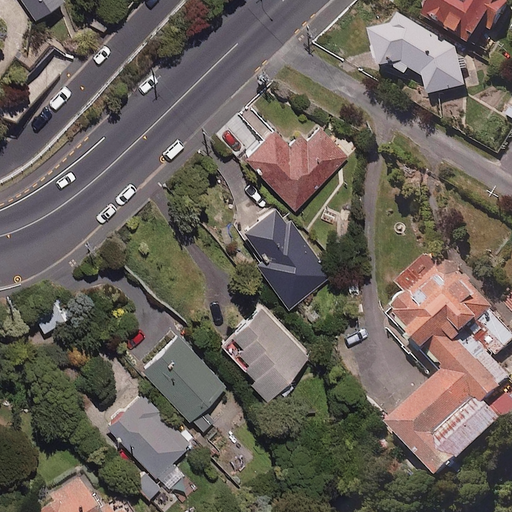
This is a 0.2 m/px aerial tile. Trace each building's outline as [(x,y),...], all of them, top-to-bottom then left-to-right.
[(21,0),(33,17),(56,0),(21,0)] [(431,0),(426,9),(427,17),(473,46),(490,20),(498,25),(511,3),(511,1),(510,0),(431,0)] [(394,73),(400,63),(422,77),(427,97),(467,87),(457,49),(397,12),(369,57),(385,68),(394,73)] [(287,143),(272,128),(244,156),(294,207),(347,155),(319,126),(305,140),(298,133),(287,143)] [(330,275),(279,203),(237,232),(289,304),(330,275)] [(511,378),(494,360),(511,343),(511,332),(491,310),(494,308),(450,260),(442,268),(429,254),(398,283),(409,295),(389,314),(444,374),(389,426),(441,482),(505,423),(511,429),(511,427),(511,378)] [(307,355),(260,304),(219,342),(252,376),(249,379),(264,396),(307,355)] [(139,366),(188,418),(201,432),(215,418),(203,405),(224,384),(175,332),(139,366)] [(155,494),(165,483),(175,493),(189,479),(170,460),(189,441),(140,391),(107,423),(128,445),(124,448),(144,469),(137,475),(155,494)] [(110,511),(108,508),(102,511),(96,511),(79,483),(51,500),(56,507),(47,511),(110,511)]
